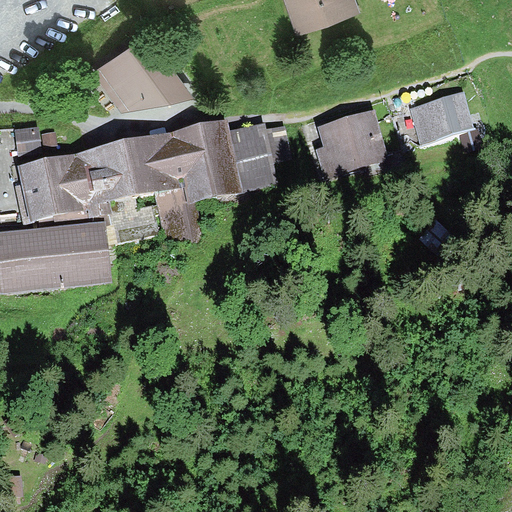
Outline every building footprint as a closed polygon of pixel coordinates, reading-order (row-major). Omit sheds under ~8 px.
[(287,0),(297,26),(355,6),(352,0),(287,0)] [(193,99),(147,37),(95,72),(123,112),(193,99)] [(393,99),(402,150),(423,147),(413,95),(393,99)] [(418,116),(426,145),(468,133),(459,104),(418,116)] [(261,132),(225,140),(221,125),(91,150),(17,165),(21,224),(40,221),(42,230),(109,216),(115,246),(159,236),(154,216),(160,215),(167,247),(201,239),(193,203),(273,185),(269,164),(290,160),(283,130),(262,134),(261,132)] [(364,163),(367,173),(381,168),(369,127),(328,139),(334,155),(321,159),(325,174),(364,163)] [(0,225),(21,224),(17,165),(15,130),(0,131),(0,225)] [(20,136),(23,156),(37,154),(35,134),(20,136)] [(427,240),(447,259),(456,249),(436,231),(427,240)] [(1,244),(1,247),(0,247),(0,274),(4,274),(6,291),(104,280),(100,249),(102,248),(101,237),(29,245),(28,241),(1,244)] [(2,497),(20,495),(18,481),(1,483),(2,497)]
